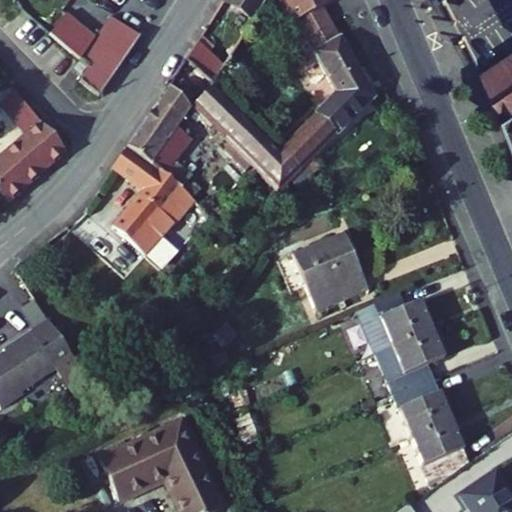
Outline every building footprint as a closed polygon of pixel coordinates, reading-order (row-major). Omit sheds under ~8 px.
[(236,0),(262,16),(271,0),(236,0)] [(291,0),(283,0),(297,23),(303,19),(291,0)] [(291,0),(303,19),(328,5),(336,0),(291,0)] [(342,92),(286,149),(306,169),(379,96),(328,5),(303,19),(297,23),(313,52),(320,49),(342,92)] [(96,61),(85,77),(104,92),(145,31),(118,10),(92,43),(85,53),(96,61)] [(54,27),(85,53),(92,43),(61,18),(54,27)] [(206,39),(195,57),(219,81),(231,64),(206,39)] [(511,52),(480,74),(499,113),(506,108),(511,104),(511,52)] [(200,106),(285,190),(306,169),(286,149),(219,81),(195,57),(178,84),(200,106)] [(167,102),(191,120),(200,106),(176,87),(167,102)] [(167,102),(136,151),(164,167),(196,200),(207,210),(219,197),(200,180),(202,177),(184,164),(191,155),(179,144),(191,120),(167,102)] [(0,190),(7,199),(66,150),(43,118),(0,155),(0,190)] [(214,162),(225,173),(239,158),(228,148),(214,162)] [(119,225),(153,254),(196,200),(164,167),(136,151),(121,172),(150,188),(119,225)] [(293,256),(317,313),(369,292),(356,259),(349,261),(339,237),(293,256)] [(372,356),(433,330),(423,303),(407,309),(401,294),(354,313),(372,356)] [(0,353),(0,380),(14,400),(36,385),(35,381),(68,360),(74,369),(93,356),(61,310),(60,308),(15,339),(16,343),(0,353)] [(397,396),(434,381),(428,367),(445,361),(433,330),(372,356),(389,399),(397,396)] [(74,369),(87,387),(107,377),(93,356),(74,369)] [(397,396),(413,439),(450,423),(434,381),(397,396)] [(173,406),(93,443),(112,484),(158,463),(178,509),(213,493),(173,406)] [(413,439),(434,488),(468,466),(450,423),(413,439)] [(461,496),(471,511),(511,511),(511,498),(495,473),(461,496)] [(397,511),(430,511),(420,497),(397,511)]
